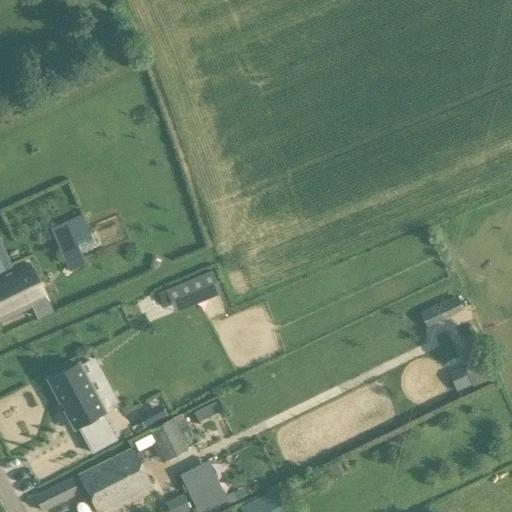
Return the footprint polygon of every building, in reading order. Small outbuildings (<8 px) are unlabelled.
[(74,239),(59,245),(64,258),(79,252),(74,239)] [(50,311),(45,300),(48,299),(32,263),(0,277),(0,320),(32,305),(38,317),(50,311)] [(165,290),(169,301),(170,304),(217,284),(211,270),(165,290)] [(456,295),(420,312),(426,325),(462,308),(456,295)] [(483,360),(464,368),(472,386),(491,377),(483,360)] [(83,422),(56,373),(25,389),(52,438),(66,430),(71,441),(61,446),(70,462),(95,449),(80,423),(83,422)] [(219,411),(215,402),(193,413),(197,422),(219,411)] [(149,431),(151,435),(164,460),(187,449),(171,419),(149,431)] [(137,453),(81,480),(96,511),(97,511),(152,485),(137,453)] [(340,462),(328,468),(332,477),(344,471),(340,462)] [(71,480),(35,498),(42,511),(44,511),(79,495),(71,480)] [(194,493),(204,511),(213,511),(236,500),(232,491),(224,495),(217,482),(194,493)] [(182,494),(168,500),(173,511),(185,511),(190,510),(182,494)] [(255,511),(250,502),(238,509),(239,511),(255,511)]
